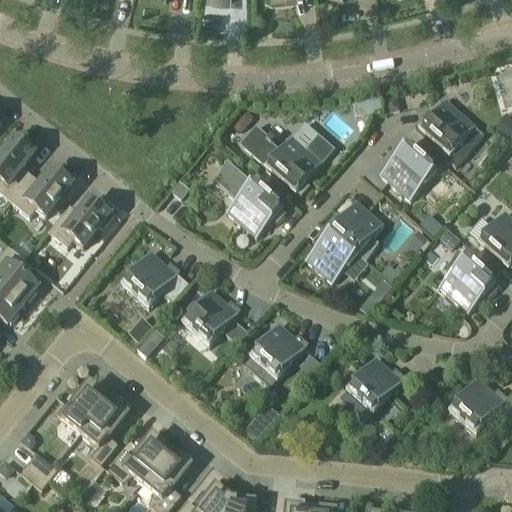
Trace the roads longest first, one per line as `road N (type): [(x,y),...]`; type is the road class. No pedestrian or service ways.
road 1 (residential): [(461,486),(249,463),(98,343),(78,339),(48,356),(0,417)]
road 2 (residential): [(511,33),(349,74),(252,81),(163,74),(62,51),(0,26)]
road 3 (residential): [(255,284),(185,245),(0,99)]
road 4 (residential): [(478,359),(362,330),(255,284)]
road 5 (residential): [(255,284),(394,122)]
